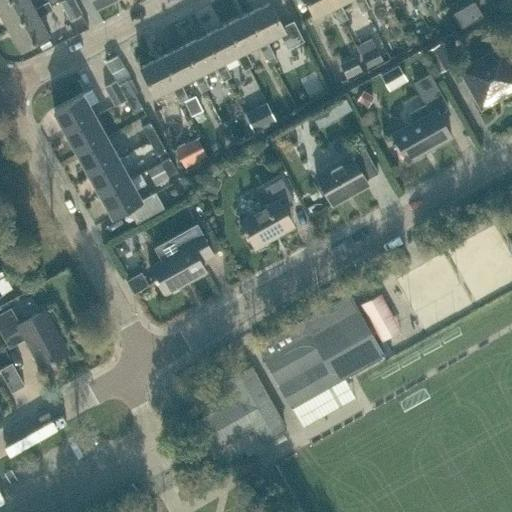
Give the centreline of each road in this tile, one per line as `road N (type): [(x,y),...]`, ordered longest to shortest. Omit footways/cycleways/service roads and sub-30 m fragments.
road 1 (residential): [(150,364),(511,158)]
road 2 (residential): [(150,364),(0,101)]
road 3 (residential): [(0,93),(187,0)]
road 4 (residential): [(0,448),(150,364)]
